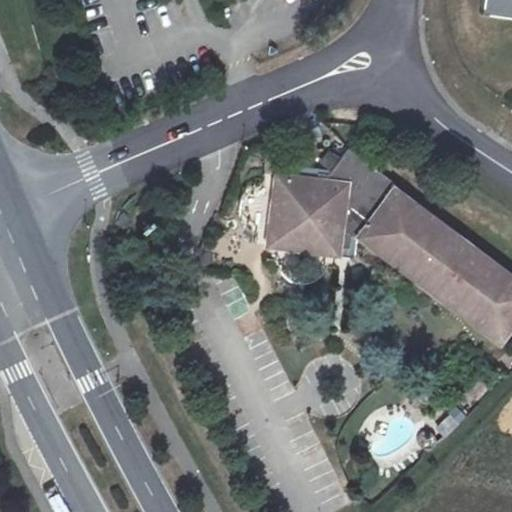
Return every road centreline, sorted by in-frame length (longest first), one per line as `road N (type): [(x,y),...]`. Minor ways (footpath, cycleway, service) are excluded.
road 1 (residential): [(14,207),(398,52)]
road 2 (secondary): [(165,511),(14,207)]
road 3 (secondary): [(0,311),(98,511)]
road 4 (residential): [(511,172),(429,116),(398,52)]
